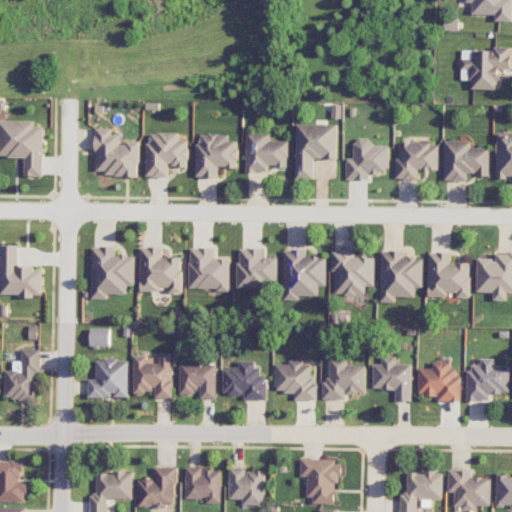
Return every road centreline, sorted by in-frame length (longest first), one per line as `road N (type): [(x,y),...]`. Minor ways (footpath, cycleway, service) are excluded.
road 1 (residential): [(511,215),(0,209)]
road 2 (residential): [(511,434),(0,433)]
road 3 (residential): [(62,511),(70,92)]
